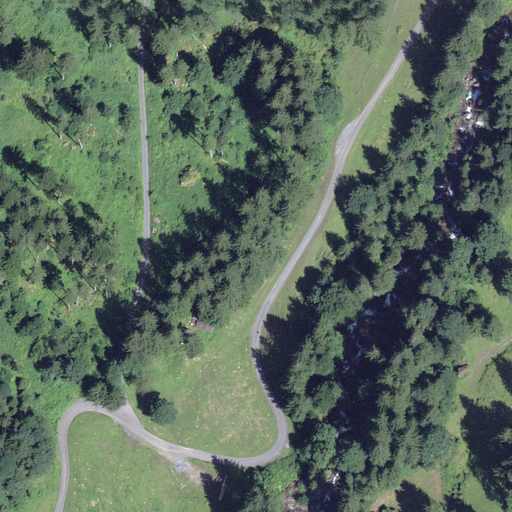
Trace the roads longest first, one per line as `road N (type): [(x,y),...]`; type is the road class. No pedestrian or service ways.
road 1 (unclassified): [(434,0),(347,142),(322,213),(257,327),(256,358),(281,426),(278,447),(255,462),(212,459),(84,406),(64,421),(57,511)]
road 2 (track): [(132,427),(117,356),(149,225),(140,136),(147,0)]
road 3 (track): [(511,338),(486,355),(448,438)]
